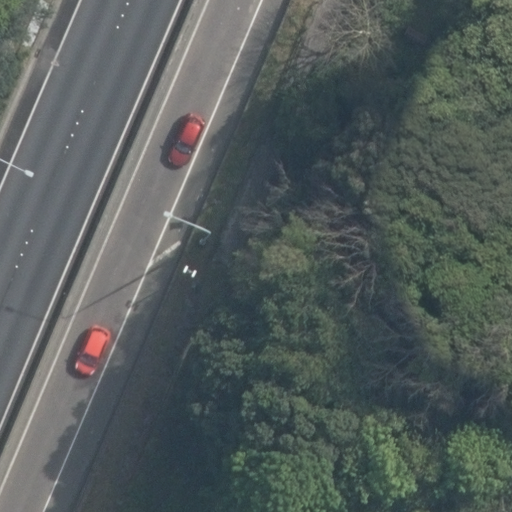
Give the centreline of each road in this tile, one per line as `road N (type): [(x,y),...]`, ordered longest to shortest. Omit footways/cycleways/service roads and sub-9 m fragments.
road 1 (motorway): [(236,0),(14,511)]
road 2 (motorway): [(0,314),(133,0)]
